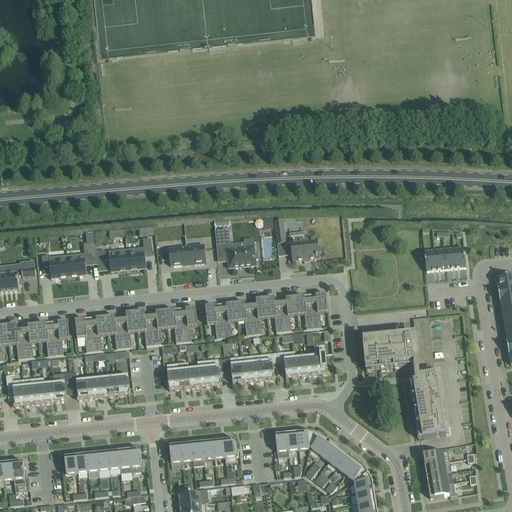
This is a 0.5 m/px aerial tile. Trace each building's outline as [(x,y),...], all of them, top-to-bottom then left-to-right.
[(274,220),(265,220),(266,231),(274,230),(274,220)] [(283,222),(275,223),(278,246),(286,245),(283,222)] [(154,229),(140,230),(141,238),(154,237),(154,229)] [(246,245),(237,246),(238,250),(231,251),(229,232),(216,233),(218,253),(228,252),(230,271),(257,268),(256,262),(259,261),(258,255),(256,255),(255,248),(247,249),(246,245)] [(144,249),(127,251),(129,273),(147,272),(145,257),(153,257),(151,241),(143,241),(144,249)] [(319,247),(318,241),(291,244),(292,251),(288,252),(289,258),(292,257),(293,264),(304,263),(304,265),(311,264),(310,262),(320,261),(319,255),(322,255),(321,247),(319,247)] [(97,261),(97,253),(96,244),(84,246),(85,254),(88,253),(88,258),(91,258),(91,261),(97,261)] [(205,247),(187,249),(189,266),(193,266),(193,267),(207,265),(205,247)] [(189,266),(187,249),(169,251),(171,268),(174,268),(174,269),(182,268),(181,267),(183,267),(189,266)] [(454,251),(456,271),(466,270),(464,250),(454,251)] [(129,273),(127,251),(109,253),(111,275),(129,273)] [(447,272),(456,271),(454,251),(444,252),(447,272)] [(105,252),(97,253),(97,261),(98,262),(106,262),(105,252)] [(435,253),(437,273),(447,272),(444,252),(435,253)] [(427,274),(437,273),(435,253),(425,254),(427,274)] [(85,256),(67,258),(69,280),(87,278),(85,256)] [(49,257),(42,258),(43,267),(50,266),(52,281),(69,280),(67,258),(49,259),(49,257)] [(36,270),(35,270),(34,263),(21,265),(21,267),(7,268),(8,276),(0,276),(0,294),(20,293),(18,279),(23,278),(23,280),(37,278),(36,270)] [(498,292),(511,289),(511,278),(497,281),(499,292),(498,292)] [(511,289),(498,292),(500,303),(511,300),(511,289)] [(326,296),(316,297),(316,298),(311,299),(314,331),(322,330),(320,315),(328,315),(326,296)] [(311,299),(305,299),(296,300),(298,318),(305,317),(306,332),(314,331),(311,299)] [(281,301),(275,302),(275,300),(266,301),(268,321),(275,320),(277,335),(284,334),(281,301)] [(291,319),(298,318),(296,300),(281,301),(284,334),(292,334),(291,319)] [(511,300),(500,303),(501,303),(501,304),(502,313),(511,311),(511,300)] [(266,301),(256,302),(257,304),(251,304),(255,337),(262,337),(261,322),(268,321),(266,301)] [(247,338),(255,337),(251,304),(236,306),(238,324),(245,323),(247,338)] [(236,306),(227,307),(227,308),(221,308),(225,341),(232,340),(231,325),(238,324),(236,306)] [(206,309),(208,327),(215,326),(217,341),(225,341),(221,308),(216,309),(216,308),(206,309)] [(196,310),(186,311),(186,312),(181,312),(184,345),(192,344),(190,329),(198,328),(196,310)] [(504,324),(511,322),(511,311),(502,313),(504,324)] [(181,312),(175,313),(175,312),(166,313),(168,331),(175,331),(176,346),(184,345),(181,312)] [(151,315),(145,315),(145,313),(136,314),(138,335),(145,334),(147,349),(154,348),(151,315)] [(160,332),(168,331),(166,313),(151,315),(154,348),(162,347),(160,332)] [(136,314),(126,315),(127,317),(121,318),(125,351),(132,350),(131,335),(138,335),(136,314)] [(117,352),(125,351),(121,318),(106,319),(108,338),(115,337),(117,352)] [(106,319),(97,320),(97,321),(91,322),(95,354),(102,353),(101,338),(108,338),(106,319)] [(435,377),(429,320),(414,322),(415,337),(364,342),(364,346),(366,373),(400,370),(411,369),(414,385),(410,385),(416,423),(417,427),(419,442),(446,437),(451,436),(441,376),(435,377)] [(76,323),(78,341),(85,340),(87,355),(95,354),(91,322),(86,322),(76,323)] [(68,323),(58,325),(53,326),(56,358),(64,357),(62,342),(70,342),(68,323)] [(53,326),(47,326),(38,327),(40,345),(47,344),(48,359),(56,358),(53,326)] [(23,328),(17,329),(17,327),(8,328),(10,348),(17,347),(19,362),(26,361),(23,328)] [(33,346),(40,345),(38,327),(23,328),(26,361),(34,360),(33,346)] [(8,328),(0,328),(0,364),(4,364),(3,349),(10,348),(8,328)] [(284,346),(304,345),(304,336),(284,336),(284,346)] [(315,352),(315,358),(318,378),(319,378),(319,377),(322,377),(330,377),(329,376),(328,376),(326,351),(315,352)] [(295,354),(278,356),(279,366),(285,365),(287,381),(289,381),(289,380),(292,380),(297,380),(295,360),(296,360),(295,354)] [(278,356),(262,357),(264,383),(266,383),(269,382),(269,383),(275,382),(275,381),(273,366),(279,366),(278,356)] [(262,357),(251,359),(254,384),(256,384),(259,383),(259,384),(264,383),(262,357)] [(315,358),(305,359),(307,379),(309,379),(309,378),(312,378),(318,378),(315,358)] [(251,359),(241,360),(244,385),(246,385),(249,384),(249,385),(254,384),(251,359)] [(305,359),(296,360),(295,360),(297,380),(299,380),(299,379),(302,379),(307,379),(305,359)] [(231,367),(225,367),(226,373),(232,373),(233,386),(236,386),(238,385),(238,386),(244,385),(241,360),(231,361),(231,367)] [(226,373),(225,367),(220,368),(219,362),(208,363),(211,389),(213,389),(213,388),(216,388),(222,388),(222,387),(220,374),(226,373)] [(198,364),(198,370),(199,370),(201,390),(203,390),(202,389),(205,389),(211,389),(208,363),(198,364)] [(188,365),(178,366),(180,392),(182,392),(182,391),(185,391),(185,392),(191,391),(189,371),(188,365)] [(180,392),(178,366),(167,367),(170,393),(172,393),(172,392),(175,392),(175,393),(180,392)] [(198,370),(189,371),(191,391),(192,391),(192,390),(195,390),(201,390),(199,370),(198,370)] [(77,383),(76,372),(70,373),(72,389),(78,389),(78,397),(79,402),(78,402),(78,403),(85,402),(85,401),(88,401),(88,402),(90,401),(88,382),(77,383)] [(72,389),(70,373),(64,374),(65,384),(55,385),(57,405),(62,404),(65,403),(65,404),(67,404),(66,390),(72,389)] [(129,377),(118,378),(120,398),(126,398),(126,397),(129,397),(131,397),(129,377)] [(118,378),(108,379),(110,399),(116,399),(115,398),(118,398),(120,398),(118,378)] [(14,383),(13,379),(7,380),(8,393),(14,392),(15,403),(15,408),(14,408),(14,409),(22,408),(24,408),(25,408),(26,408),(23,382),(14,383)] [(108,379),(98,380),(100,400),(105,400),(105,399),(108,399),(108,400),(110,399),(108,379)] [(44,380),(34,381),(36,407),(42,406),(45,406),(46,406),(44,386),(45,386),(44,380)] [(98,380),(88,382),(90,401),(95,401),(95,400),(98,400),(98,401),(100,400),(98,380)] [(34,381),(23,382),(26,408),(32,407),(35,407),(36,407),(34,381)] [(55,385),(45,386),(44,386),(46,406),(52,405),(55,404),(55,405),(57,405),(55,385)] [(315,436),(309,434),(298,435),(300,453),(311,452),(315,436)] [(289,454),(300,453),(298,435),(287,436),(289,454)] [(276,449),(276,455),(278,455),(289,454),(287,436),(276,437),(277,449),(276,449)] [(331,444),(322,438),(315,436),(311,452),(309,458),(317,463),(320,459),(331,444)] [(238,453),(236,454),(235,442),(224,443),(226,460),(225,460),(226,467),(227,467),(227,466),(238,465),(237,459),(238,459),(238,453)] [(226,460),(224,443),(213,444),(215,461),(225,460),(226,460)] [(204,463),(215,461),(213,444),(203,445),(204,463)] [(320,459),(329,465),(339,451),(331,444),(320,459)] [(202,445),(192,446),(194,464),(194,470),(205,468),(204,463),(203,445),(202,445)] [(194,464),(192,446),(181,447),(183,465),(194,464)] [(183,465),(181,447),(180,447),(170,448),(171,460),(170,461),(170,466),(172,466),(172,472),(183,471),(184,471),(183,465)] [(144,463),(142,463),(141,451),(130,453),(132,470),(144,469),(144,463)] [(329,465),(337,472),(348,458),(339,451),(329,465)] [(121,471),(132,470),(130,453),(119,454),(121,471)] [(423,458),(425,469),(450,465),(448,453),(423,458)] [(110,472),(121,471),(119,454),(108,455),(110,472)] [(99,474),(110,472),(108,455),(98,456),(99,474)] [(89,475),(99,474),(98,456),(87,457),(89,475)] [(78,476),(89,475),(87,457),(76,458),(78,476)] [(65,459),(66,471),(65,471),(65,477),(78,476),(76,458),(65,459)] [(337,472),(346,478),(357,464),(348,458),(337,472)] [(27,475),(25,475),(24,464),(13,465),(15,482),(14,482),(15,489),(16,488),(26,487),(26,481),(27,481),(27,475)] [(369,477),(365,471),(366,471),(357,464),(346,478),(355,485),(369,477)] [(14,482),(15,482),(13,465),(2,466),(4,484),(14,482)] [(450,465),(425,469),(427,480),(447,476),(452,476),(450,465)] [(315,478),(318,474),(312,469),(309,473),(315,478)] [(429,490),(449,486),(447,476),(427,480),(429,490)] [(373,482),(372,482),(369,477),(355,485),(357,496),(375,493),(373,482)] [(320,482),(317,486),(323,490),(326,486),(320,482)] [(335,493),(338,489),(332,485),(329,489),(335,493)] [(454,485),(449,486),(429,490),(431,501),(445,499),(455,497),(454,485)] [(244,488),(231,489),(232,499),(248,496),(247,488),(245,488),(244,488)] [(359,507),(376,504),(375,493),(357,496),(359,507)] [(181,509),(206,506),(201,506),(200,495),(179,497),(181,509)] [(133,500),(134,507),(146,505),(145,498),(133,500)]
